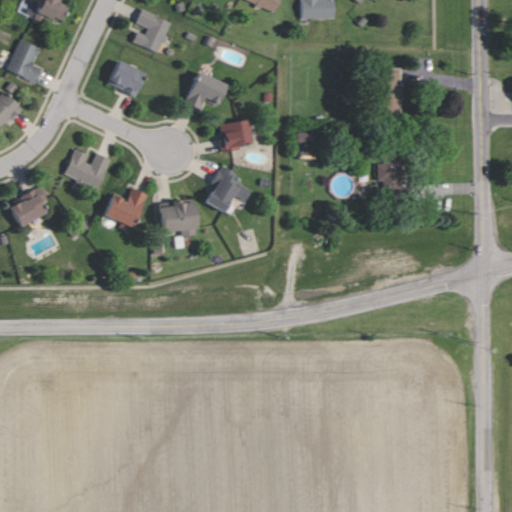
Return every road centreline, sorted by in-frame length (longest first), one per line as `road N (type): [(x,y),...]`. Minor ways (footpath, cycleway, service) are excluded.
road 1 (secondary): [(0,325),(259,318),(511,260)]
road 2 (secondary): [(478,0),(482,268)]
road 3 (tertiary): [(482,268),(482,511)]
road 4 (residential): [(0,167),(47,130),(106,0)]
